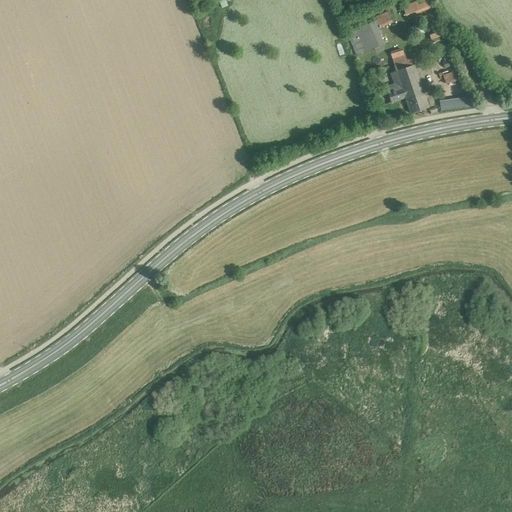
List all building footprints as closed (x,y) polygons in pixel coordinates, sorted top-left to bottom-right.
[(417,0),(403,6),(407,17),(434,7),(431,0),(417,0)] [(376,16),(380,27),(393,22),(388,11),(376,16)] [(375,21),(347,32),(356,55),(384,44),(375,21)] [(401,87),(388,92),(391,103),(406,98),(411,113),(429,107),(414,64),(408,66),(404,54),(392,59),(396,70),(395,71),(401,87)] [(456,63),(454,58),(442,62),(444,68),(456,63)] [(458,79),(455,70),(443,74),(446,84),(458,79)] [(472,96),(441,99),(442,108),(473,105),(472,96)]
